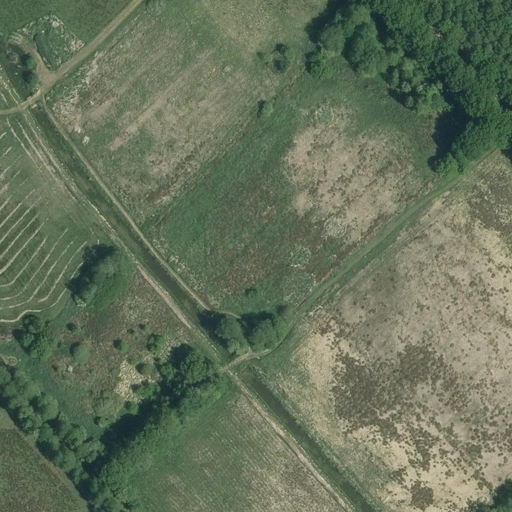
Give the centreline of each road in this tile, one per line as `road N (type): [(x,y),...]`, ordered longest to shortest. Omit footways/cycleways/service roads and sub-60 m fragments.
road 1 (track): [(351,511),(226,369)]
road 2 (track): [(403,0),(511,112)]
